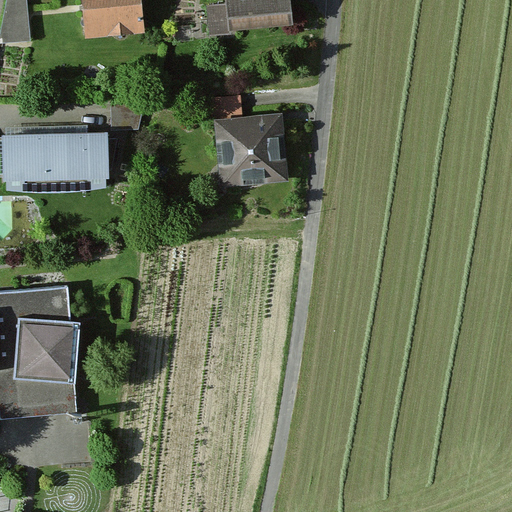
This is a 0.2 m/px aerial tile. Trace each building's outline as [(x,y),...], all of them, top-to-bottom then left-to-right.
[(6,0),(0,39),(0,42),(27,42),(24,0),(6,0)] [(83,0),(84,41),(143,39),(141,0),(83,0)] [(208,39),(293,33),(290,0),(226,0),(227,6),(206,8),(208,39)] [(218,190),(287,185),(282,119),(213,124),(218,190)] [(1,197),(107,197),(107,140),(0,140),(0,185),(2,186),(1,197)] [(0,420),(78,415),(77,391),(80,326),(71,326),(68,288),(0,293),(0,420)]
